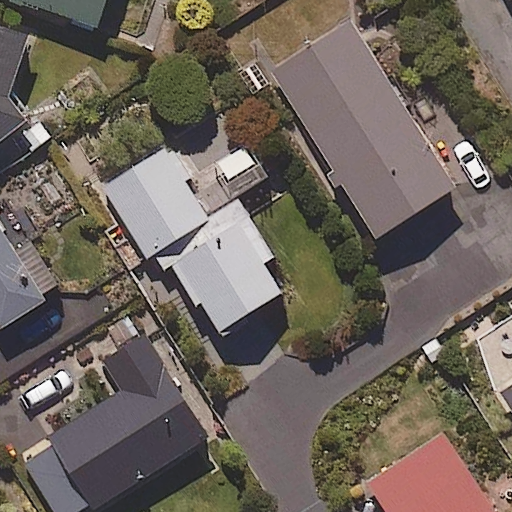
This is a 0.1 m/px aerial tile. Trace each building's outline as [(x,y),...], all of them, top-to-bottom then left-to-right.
[(115,0),(22,0),(105,29),(115,0)] [(466,185),(356,20),(276,73),(386,238),(466,185)] [(39,41),(0,25),(0,178),(53,137),(48,131),(17,93),(39,41)] [(197,178),(173,144),(106,189),(152,258),(165,249),(224,336),(289,292),(270,264),(282,256),(241,196),(273,175),(251,142),(197,178)] [(68,291),(8,193),(0,198),(0,317),(7,329),(68,291)] [(94,511),(216,436),(152,334),(103,364),(122,394),(22,456),(56,511),(94,511)] [(501,511),(447,432),(371,483),(390,511),(501,511)]
